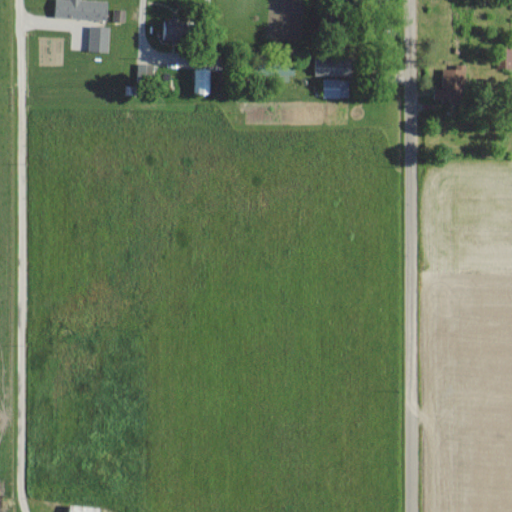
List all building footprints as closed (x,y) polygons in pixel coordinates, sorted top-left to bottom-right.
[(53,0),(53,16),(105,18),(105,1),(93,0),(53,0)] [(162,40),(181,39),(180,20),(161,21),(162,40)] [(107,25),(88,25),(87,50),(106,51),(107,25)] [(314,74),(328,74),(327,58),(313,59),(314,74)] [(152,63),(136,62),(136,74),(151,75),(152,63)] [(440,96),(446,96),(446,101),(465,101),(464,63),(454,63),(454,68),(440,68),(440,96)] [(207,92),(207,68),(193,68),(193,92),(207,92)] [(321,96),(346,97),(347,78),(321,77),(321,96)]
